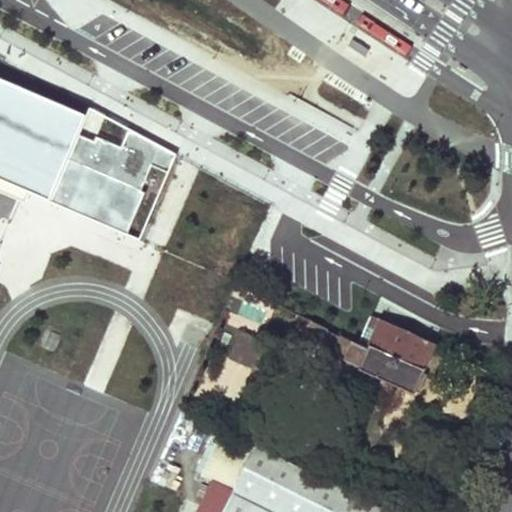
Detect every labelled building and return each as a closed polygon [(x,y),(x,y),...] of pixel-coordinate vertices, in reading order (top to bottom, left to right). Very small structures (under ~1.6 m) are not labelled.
[(349,45),(364,57),(369,51),(354,39),(349,45)] [(86,118),(0,80),(0,181),(29,194),(128,236),(146,194),(142,192),(153,167),(169,174),(177,156),(90,109),(86,118)] [(140,241),(169,174),(153,167),(142,192),(146,194),(128,236),(140,241)] [(0,192),(25,203),(29,194),(0,181),(0,192)] [(417,396),(433,346),(366,325),(360,345),(294,324),(284,354),(417,396)] [(237,334),(226,363),(263,378),(274,349),(237,334)] [(382,511),(222,432),(200,477),(233,493),(223,511),(382,511)]
